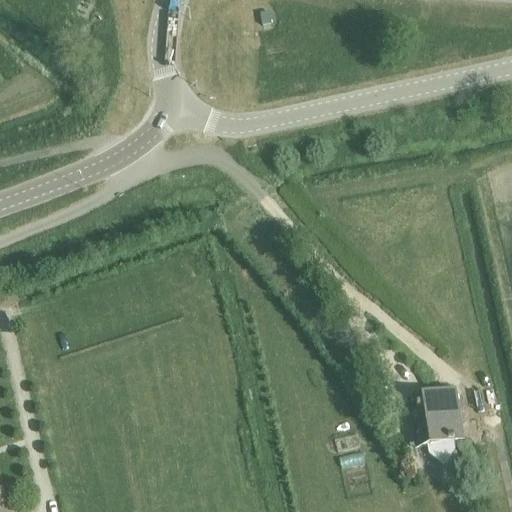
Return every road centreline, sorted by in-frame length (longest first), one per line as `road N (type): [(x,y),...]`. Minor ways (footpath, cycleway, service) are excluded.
road 1 (unclassified): [(179,107),(200,120),(244,127),(511,69)]
road 2 (tertiary): [(0,205),(120,157),(179,107)]
road 3 (track): [(511,316),(478,165),(511,159)]
road 4 (track): [(0,164),(94,144),(120,157)]
